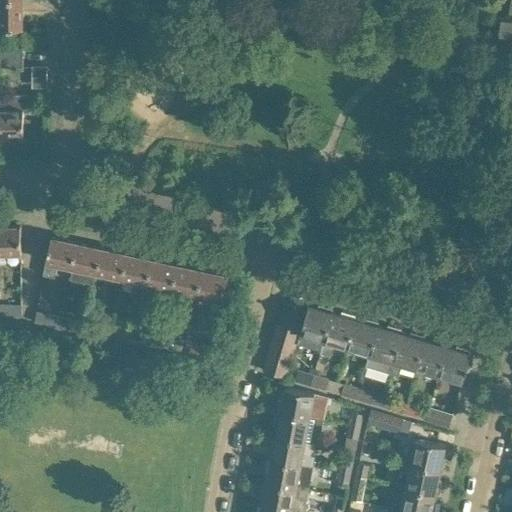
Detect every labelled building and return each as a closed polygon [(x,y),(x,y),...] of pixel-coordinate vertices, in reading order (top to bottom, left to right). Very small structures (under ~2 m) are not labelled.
[(0,0),(0,26),(23,27),(22,0),(0,0)] [(511,0),(510,6),(511,6),(511,14),(502,13),(499,32),(511,33),(511,0)] [(0,66),(24,66),(24,47),(24,46),(0,46),(0,66)] [(0,94),(0,132),(0,135),(24,135),(23,111),(29,110),(29,94),(0,94)] [(21,253),(21,225),(0,225),(0,262),(6,263),(6,253),(21,253)] [(72,267),(77,241),(51,236),(46,261),(44,273),(56,276),(58,264),(72,267)] [(97,272),(102,247),(77,241),(72,267),(73,267),(71,278),(94,283),(97,272)] [(122,277),(127,252),(102,247),(97,272),(122,277)] [(146,283),(152,258),(127,252),(122,277),(134,280),(132,294),(144,296),(146,283)] [(172,289),(178,264),(152,258),(146,283),(172,289)] [(197,294),(202,269),(178,264),(172,289),(197,294)] [(224,295),(228,275),(202,269),(197,294),(223,300),(224,295)] [(304,319),(308,307),(284,300),(281,312),(304,319)] [(0,313),(23,314),(23,303),(0,302),(0,313)] [(323,340),(332,310),(333,307),(319,303),(318,306),(309,303),(308,307),(304,319),(301,330),(300,333),(302,333),(323,340)] [(59,325),(61,315),(38,310),(36,321),(59,325)] [(346,346),(355,317),(356,314),(342,310),(341,313),(332,310),(323,340),(324,340),(321,351),(333,354),(336,343),(346,346)] [(301,330),(304,319),(281,312),(277,323),(301,330)] [(80,329),(82,319),(61,315),(59,325),(80,329)] [(369,353),(378,324),(379,321),(365,316),(364,319),(355,317),(346,346),(369,353)] [(109,335),(111,324),(90,320),(87,331),(109,335)] [(300,333),(301,330),(277,323),(274,335),(299,342),(302,333),(300,333)] [(389,371),(401,331),(402,328),(388,323),(387,326),(378,324),(369,353),(371,354),(368,365),(389,371)] [(131,339),(133,329),(111,324),(109,335),(131,339)] [(160,345),(162,334),(141,330),(140,341),(160,345)] [(415,367),(424,338),(425,334),(411,330),(410,333),(401,331),(389,371),(400,375),(403,363),(415,367)] [(182,349),(184,338),(162,334),(160,345),(182,349)] [(295,354),(299,342),(274,335),(270,346),(295,354)] [(438,374),(447,344),(448,341),(434,337),(433,340),(424,338),(415,367),(438,374)] [(211,355),(214,344),(208,343),(192,340),(190,351),(211,355)] [(462,381),(471,352),(470,351),(471,348),(457,344),(456,347),(447,344),(438,374),(462,381)] [(291,365),(295,354),(270,346),(267,358),(291,365)] [(288,377),(291,365),(267,358),(263,370),(288,377)] [(310,383),(313,372),(299,368),(296,379),(310,383)] [(334,390),(337,380),(313,372),(310,383),(334,390)] [(356,397),(360,386),(345,382),(342,393),(356,397)] [(325,419),(329,396),(314,391),(285,386),(285,387),(282,387),(279,401),(282,401),(280,411),(312,417),(312,416),(325,419)] [(373,402),(376,391),(360,386),(356,397),(373,402)] [(402,411),(405,399),(392,395),(388,407),(402,411)] [(425,418),(428,409),(422,408),(422,405),(405,399),(402,411),(425,418)] [(450,425),(453,414),(430,406),(429,410),(428,409),(425,418),(450,425)] [(409,433),(413,420),(373,407),(369,420),(409,433)] [(321,443),(326,419),(325,419),(312,416),(312,417),(280,411),(278,410),(275,425),(278,425),(276,434),(307,440),(321,443)] [(362,425),(364,413),(353,410),(350,423),(362,425)] [(357,450),(362,425),(350,423),(345,448),(357,450)] [(303,464),(307,440),(276,434),(273,434),(270,448),(273,449),(271,458),(303,464)] [(444,453),(445,445),(415,439),(410,461),(441,468),(444,468),(447,454),(444,453)] [(352,474),(357,450),(345,448),(341,472),(352,474)] [(314,467),(303,464),(271,458),(269,458),(266,472),(268,472),(267,482),(310,490),(314,467)] [(368,477),(370,463),(359,461),(356,475),(368,477)] [(439,477),(441,468),(410,461),(405,485),(436,491),(439,492),(442,478),(439,477)] [(350,484),(352,474),(341,472),(338,482),(350,484)] [(365,488),(368,477),(356,475),(354,486),(365,488)] [(297,511),(305,511),(310,490),(267,482),(264,481),(261,495),(264,496),(262,505),(294,511),(297,511)] [(434,500),(436,491),(405,485),(393,482),(388,506),(418,511),(434,511),(437,501),(434,500)]
